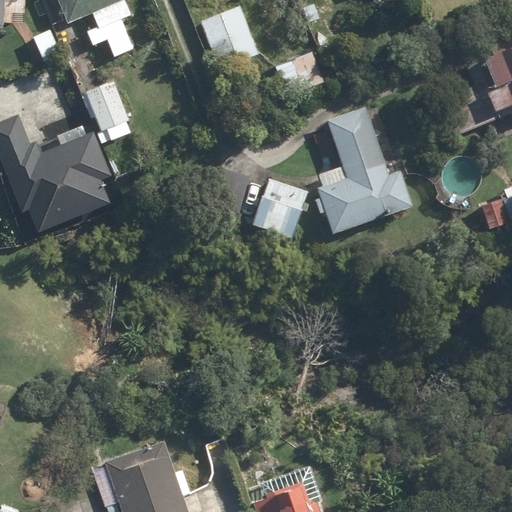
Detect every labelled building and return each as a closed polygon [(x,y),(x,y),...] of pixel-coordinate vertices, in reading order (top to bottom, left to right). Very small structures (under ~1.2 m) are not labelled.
[(51,0),(62,26),(88,15),(94,28),(83,33),(89,47),(102,42),(110,59),(130,51),(117,21),(125,18),(119,2),(124,0),(51,0)] [(240,7),(202,22),(221,69),(259,53),(240,7)] [(57,59),(49,34),(32,39),(40,64),(57,59)] [(469,87),(443,97),(458,135),(494,120),(498,130),(511,125),(511,36),(470,53),(473,62),(461,67),(469,87)] [(313,53),(269,71),(282,105),(326,88),(313,53)] [(116,84),(83,97),(102,144),(134,132),(116,84)] [(341,180),(311,190),(314,200),(309,202),(314,216),(318,215),(325,237),(406,209),(394,172),(383,176),(359,108),(321,122),(341,180)] [(15,118),(0,123),(0,170),(16,214),(23,212),(31,233),(105,206),(96,181),(107,178),(91,134),(34,154),(30,143),(25,145),(15,118)] [(244,179),(211,171),(201,210),(235,218),(244,179)] [(302,189),(266,178),(259,201),(248,198),(240,225),(287,239),(302,189)] [(184,511),(160,443),(100,463),(117,511),(184,511)] [(312,511),(302,483),(257,499),(261,511),(312,511)]
